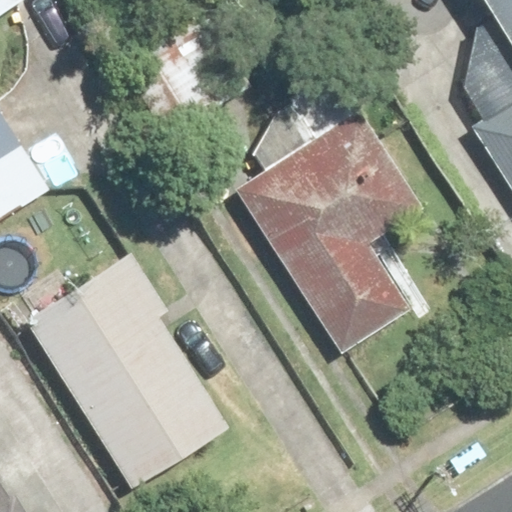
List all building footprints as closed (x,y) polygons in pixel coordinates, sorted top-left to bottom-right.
[(34,0),(0,0),(0,21),(34,0)] [(161,136),(275,68),(233,0),(124,0),(91,20),(161,136)] [(511,98),(463,126),(511,213),(511,0),(475,0),(511,65),(511,98)] [(347,108),(223,196),(339,359),(408,310),(364,249),(419,210),(347,108)] [(0,114),(0,218),(44,193),(0,114)] [(119,256),(16,320),(126,494),(228,429),(119,256)] [(0,511),(22,511),(0,476),(0,511)]
